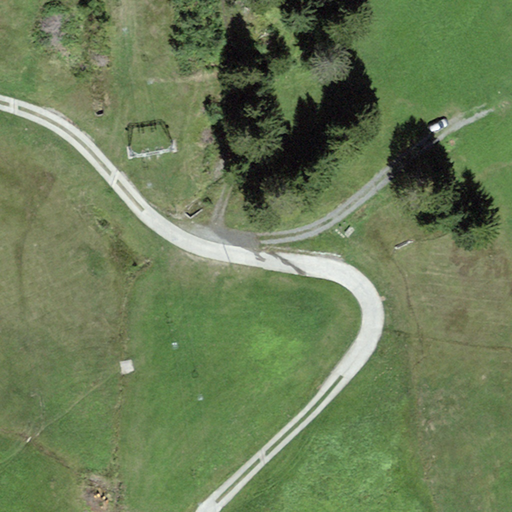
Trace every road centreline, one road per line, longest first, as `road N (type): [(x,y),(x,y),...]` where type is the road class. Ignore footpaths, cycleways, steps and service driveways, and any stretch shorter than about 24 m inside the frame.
road 1 (track): [(0,105),(80,140),(140,216),(196,249),(341,273),(361,289),(368,311),(358,343),(204,511)]
road 2 (track): [(229,0),(244,88),(240,184),(224,255)]
